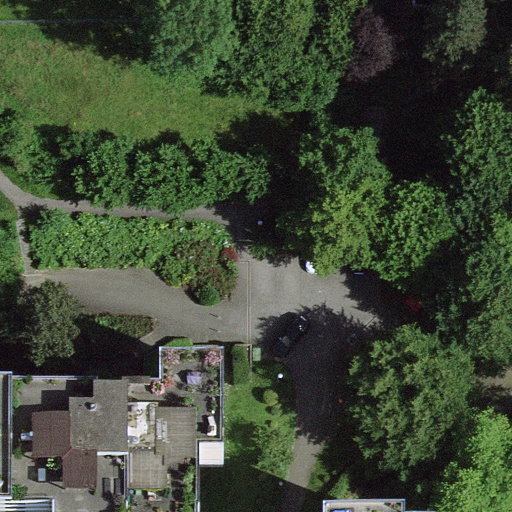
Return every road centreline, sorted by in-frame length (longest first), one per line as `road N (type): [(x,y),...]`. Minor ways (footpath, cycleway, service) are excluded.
road 1 (residential): [(511,461),(382,323),(176,318),(117,300),(30,295)]
road 2 (unknown): [(382,323),(316,391),(284,511)]
